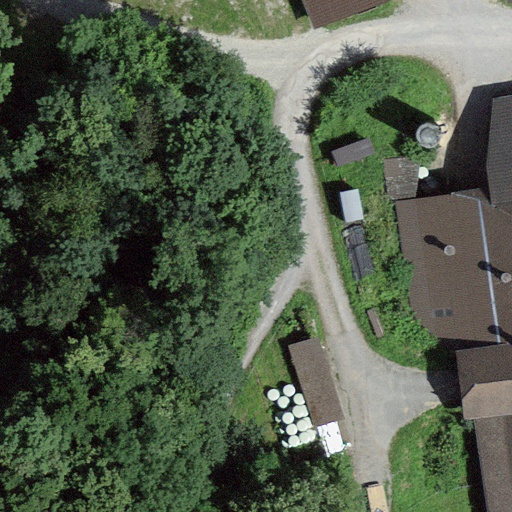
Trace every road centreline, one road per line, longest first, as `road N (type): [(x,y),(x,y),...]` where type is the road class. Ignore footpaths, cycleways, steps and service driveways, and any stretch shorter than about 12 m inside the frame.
road 1 (track): [(179,511),(214,396),(303,236)]
road 2 (track): [(39,0),(211,61),(304,79)]
